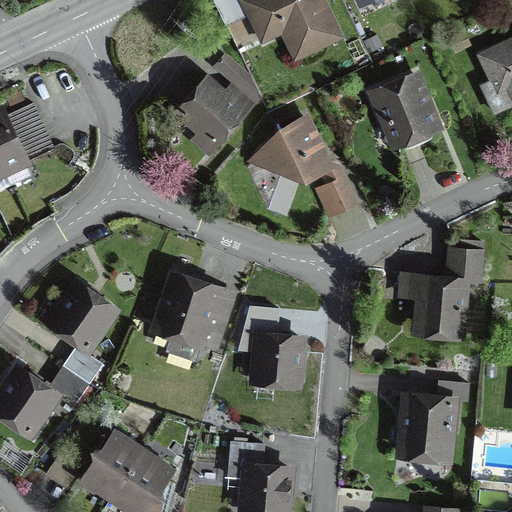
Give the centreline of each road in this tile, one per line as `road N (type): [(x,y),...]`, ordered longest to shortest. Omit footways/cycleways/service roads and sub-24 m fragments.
road 1 (residential): [(336,266),(341,294),(322,511)]
road 2 (residential): [(117,192),(276,255),(336,266)]
road 3 (residential): [(336,266),(511,181)]
road 4 (residential): [(75,17),(119,113),(117,192)]
road 5 (residential): [(117,192),(16,261),(0,282)]
